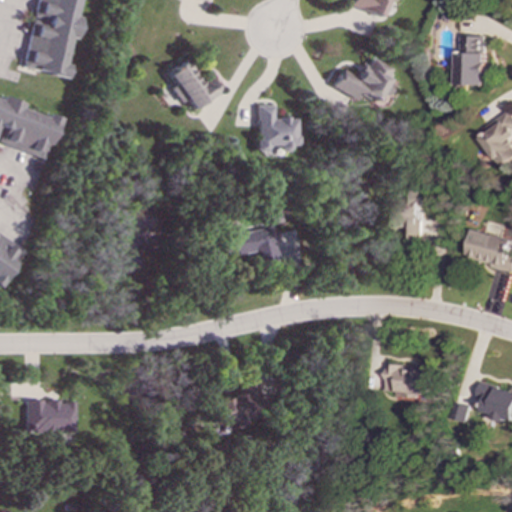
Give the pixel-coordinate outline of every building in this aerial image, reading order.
[(34,0),(31,16),(44,19),(43,25),(28,22),(19,67),(62,75),(64,63),(61,62),(65,37),(71,38),(75,16),(71,15),(73,0),(34,0)] [(347,0),(346,5),(378,16),(383,0),(347,0)] [(485,86),(486,36),(457,35),(456,85),(485,86)] [(327,85),(352,99),(355,94),(376,105),(388,85),(380,81),(387,68),(366,56),(354,77),(337,68),(327,85)] [(163,72),(171,84),(165,88),(175,103),(182,98),(189,109),(216,92),(206,77),(198,82),(183,60),(163,72)] [(0,144),(42,157),(54,116),(43,112),(42,116),(17,108),(19,102),(0,95),(0,144)] [(252,105),(253,151),(261,150),(261,154),(287,153),(287,145),(294,144),(294,116),(269,117),(269,104),(252,105)] [(511,159),(511,142),(508,137),(511,134),(511,115),(509,111),(486,127),(489,132),(481,138),(501,167),(511,159)] [(379,227),(407,226),(407,240),(438,240),(438,247),(441,247),(441,224),(430,224),(430,233),(421,233),(420,189),(405,189),(405,198),(378,198),(379,227)] [(213,237),(217,257),(246,251),(248,263),(275,257),(268,224),(213,237)] [(511,250),(511,244),(511,237),(473,230),(467,261),(511,270),(511,250)] [(0,276),(19,249),(0,235),(0,276)] [(431,396),(431,368),(405,368),(405,364),(386,364),(386,392),(406,392),(406,396),(431,396)] [(208,399),(213,423),(245,418),(243,406),(255,404),(250,379),(235,381),(237,394),(208,399)] [(511,422),(511,390),(480,383),(475,398),(484,400),(481,411),(492,414),(491,417),(511,422)] [(70,400),(20,400),(20,430),(69,431),(70,400)]
